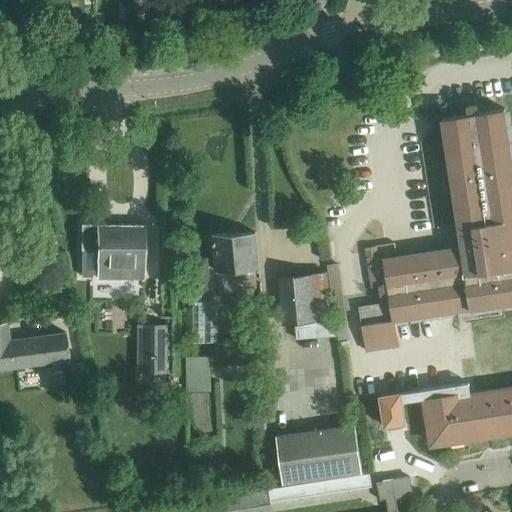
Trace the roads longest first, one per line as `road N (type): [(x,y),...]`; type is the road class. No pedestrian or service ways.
road 1 (tertiary): [(370,16),(213,77),(117,91),(0,81)]
road 2 (tertiary): [(370,16),(511,4)]
